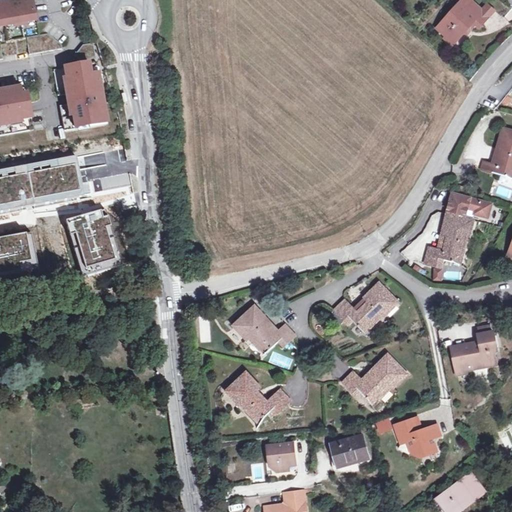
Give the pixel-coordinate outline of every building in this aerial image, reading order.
[(0,26),(37,20),(33,0),(6,0),(0,1),(0,26)] [(491,17),(485,11),(472,0),(465,0),(440,28),(450,37),(453,34),(460,40),(473,26),(476,29),(479,25),(482,27),(491,17)] [(490,4),(485,11),(491,17),(497,10),(490,4)] [(26,37),(29,54),(62,48),(61,44),(48,33),(26,37)] [(455,45),(460,40),(453,34),(450,37),(448,38),(455,45)] [(74,55),(81,61),(96,58),(93,43),(83,45),(74,55)] [(101,91),(96,61),(65,67),(54,69),(58,95),(66,93),(68,104),(60,105),(64,130),(75,129),(107,123),(103,103),(99,104),(97,92),(101,91)] [(0,134),(34,129),(27,94),(18,95),(17,87),(0,90),(0,134)] [(483,170),(509,177),(511,169),(511,131),(504,129),(498,149),(504,151),(499,166),(485,162),(483,170)] [(77,154),(0,169),(0,211),(29,206),(78,196),(85,195),(81,175),(79,162),(77,154)] [(448,213),(466,218),(468,211),(475,213),(474,216),(488,220),(492,206),(453,195),(448,213)] [(87,213),(66,220),(84,276),(123,264),(106,208),(87,213)] [(444,257),(453,262),(454,255),(462,257),(467,239),(469,239),(473,222),(447,215),(442,235),(448,237),(444,252),(429,248),(425,264),(441,268),(444,257)] [(0,236),(0,276),(40,269),(32,230),(0,236)] [(453,262),(459,266),(462,257),(454,255),(453,262)] [(201,272),(200,262),(190,262),(191,273),(201,272)] [(444,270),(435,270),(435,282),(444,283),(444,270)] [(382,317),(385,319),(399,306),(381,286),(366,299),(371,305),(359,315),(343,299),(333,310),(348,326),(353,321),(361,329),(366,324),(370,327),(382,317)] [(273,345),(261,332),(268,326),(254,311),(234,328),(246,342),(248,341),(262,356),(268,351),(271,355),(277,350),(282,355),(296,343),(287,333),(273,345)] [(452,346),(456,368),(466,366),(466,370),(475,369),(474,364),(484,363),(485,367),(497,365),(494,352),(497,351),(493,331),(491,331),(480,333),(478,334),(480,341),(480,345),(473,346),(472,343),(452,346)] [(392,384),(393,385),(408,372),(388,352),(374,366),(378,370),(363,384),(349,371),(340,381),(353,394),(358,389),(367,396),(371,392),(377,398),(392,384)] [(466,366),(456,368),(457,376),(467,374),(466,370),(466,366)] [(272,414),(276,418),(289,406),(279,395),(266,406),(256,395),(260,391),(247,376),(227,393),(240,409),(242,408),(254,421),(261,415),(265,420),(272,414)] [(397,425),(403,443),(409,441),(413,452),(421,457),(425,451),(430,454),(439,452),(435,439),(443,437),(439,425),(421,431),(417,418),(397,425)] [(377,423),(380,432),(391,428),(388,419),(377,423)] [(332,445),(339,468),(371,459),(365,436),(343,442),(332,445)] [(409,441),(403,443),(401,449),(409,454),(413,452),(409,441)] [(291,472),(290,467),(290,463),(297,462),(296,444),(270,447),(271,468),(279,474),(291,472)] [(371,459),(339,468),(340,472),(351,472),(358,471),(362,471),(368,469),(370,465),(371,459)] [(493,495),(475,474),(439,505),(445,511),(473,511),(491,497),(493,495)] [(287,501),(285,506),(267,508),(267,511),(309,511),(307,491),(286,493),(287,501)]
